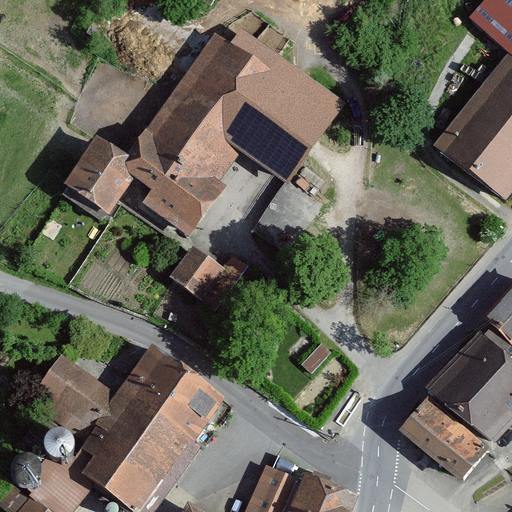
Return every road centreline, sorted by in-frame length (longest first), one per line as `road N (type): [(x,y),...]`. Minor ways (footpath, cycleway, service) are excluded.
road 1 (tertiary): [(378,478),(309,447),(180,349),(0,283)]
road 2 (unknown): [(391,403),(359,351),(345,308),(363,131),(348,70)]
road 3 (secondary): [(378,478),(391,403),(511,260)]
